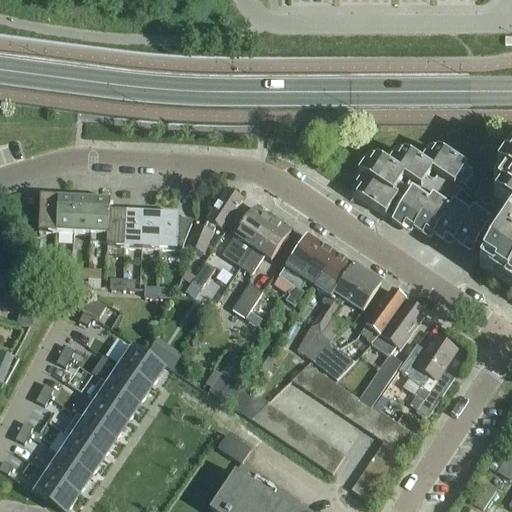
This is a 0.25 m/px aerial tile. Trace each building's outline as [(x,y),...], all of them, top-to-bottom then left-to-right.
[(511,154),(497,174),(507,181),(498,193),(501,194),(491,209),(486,210),(464,195),(473,181),(473,178),(433,151),(430,152),(421,166),(402,153),(396,161),(394,160),(388,168),(374,159),(369,167),(366,165),(359,175),(363,179),(358,187),(360,188),(353,199),(386,221),(402,232),(405,228),(422,239),(425,234),(442,246),(446,241),(463,252),(466,247),(475,252),(486,235),(492,239),(491,240),(496,244),(483,264),(496,272),(494,275),(511,287),(511,154)] [(195,230),(187,251),(195,254),(203,257),(204,258),(216,229),(223,234),(243,204),(226,194),(207,225),(203,233),(195,230)] [(39,236),(56,237),(58,200),(40,199),(39,236)] [(56,237),(74,238),(75,201),(58,200),(56,237)] [(74,238),(91,239),(93,202),(75,201),(74,238)] [(90,246),(107,247),(109,215),(110,215),(111,203),(93,202),(91,239),(90,246)] [(226,254),(222,260),(240,272),(272,224),(254,212),(226,254)] [(106,251),(124,252),(126,216),(110,215),(109,215),(107,247),(106,251)] [(124,252),(142,253),(144,217),(126,216),(124,252)] [(142,253),(159,254),(161,217),(144,217),(142,253)] [(161,217),(159,254),(177,255),(181,255),(192,229),(192,223),(178,222),(179,218),(171,218),(161,217)] [(272,224),(240,272),(251,280),(264,260),(271,265),(291,236),(272,224)] [(307,239),(279,281),(296,292),(324,250),(307,239)] [(289,300),(286,305),(294,311),(304,297),(300,294),(305,286),(314,292),(336,259),(324,250),(296,292),(295,292),(288,297),(289,300)] [(39,263),(50,269),(56,260),(44,254),(39,263)] [(336,259),(314,292),(324,298),(331,303),(353,270),(336,259)] [(56,260),(50,269),(61,274),(66,265),(56,260)] [(196,281),(191,287),(201,294),(215,273),(205,267),(196,281)] [(381,289),(353,270),(331,303),(340,309),(342,310),(345,305),(363,316),(381,289)] [(76,283),(89,284),(89,273),(76,273),(76,283)] [(89,273),(89,284),(101,284),(101,274),(89,273)] [(186,275),(182,282),(191,288),(191,287),(196,281),(186,275)] [(110,294),(122,294),(123,284),(110,283),(110,294)] [(123,284),(122,294),(135,295),(135,284),(123,284)] [(249,288),(232,315),(245,323),(250,316),(263,296),(249,288)] [(144,301),(156,302),(157,291),(144,291),(144,301)] [(157,291),(156,302),(169,302),(169,292),(157,291)] [(383,338),(406,305),(391,295),(361,338),(367,342),(372,336),(380,341),(383,338)] [(79,311),(99,322),(106,310),(87,298),(79,311)] [(327,308),(321,317),(330,323),(340,309),(331,303),(324,298),(321,304),(327,308)] [(360,403),(367,408),(372,411),(401,367),(391,360),(396,353),(399,355),(425,319),(406,305),(383,338),(380,341),(373,351),(387,361),(360,403)] [(79,325),(79,326),(88,330),(92,322),(83,317),(79,325)] [(330,323),(321,317),(311,331),(320,337),(330,323)] [(303,359),(312,366),(332,348),(316,336),(303,359)] [(410,360),(399,375),(408,382),(422,391),(416,400),(424,405),(417,415),(427,422),(446,392),(453,381),(442,374),(456,353),(436,340),(419,366),(410,360)] [(332,348),(312,366),(337,385),(355,367),(332,348)] [(65,350),(61,359),(70,364),(74,355),(65,350)] [(129,351),(116,369),(151,392),(163,374),(129,351)] [(222,375),(228,380),(236,370),(241,363),(234,358),(222,375)] [(61,359),(56,368),(65,372),(70,364),(61,359)] [(103,360),(91,378),(101,384),(100,384),(139,410),(151,392),(116,369),(103,360)] [(292,385),(306,394),(318,376),(309,370),(292,385)] [(211,391),(209,395),(220,403),(232,383),(228,380),(222,375),(220,378),(211,391)] [(306,394),(316,401),(328,382),(318,376),(306,394)] [(316,401),(325,407),(338,389),(328,382),(316,401)] [(232,383),(220,403),(232,411),(241,389),(236,386),(232,383)] [(100,384),(88,402),(127,428),(139,410),(100,384)] [(45,389),(40,397),(49,402),(54,393),(45,389)] [(232,411),(243,418),(254,398),(241,389),(232,411)] [(325,407),(335,414),(347,395),(338,389),(325,407)] [(335,414),(345,420),(357,402),(347,395),(335,414)] [(40,397),(35,406),(44,411),(49,402),(40,397)] [(243,418),(251,423),(267,408),(268,407),(254,398),(243,418)] [(77,419),(76,420),(115,446),(127,428),(88,402),(88,403),(92,406),(81,422),(77,419)] [(345,420),(354,426),(367,408),(360,403),(357,402),(345,420)] [(251,423),(265,432),(277,414),(267,408),(251,423)] [(354,426),(364,433),(376,414),(372,411),(367,408),(354,426)] [(265,432),(275,439),(287,421),(277,414),(265,432)] [(364,433),(374,439),(386,421),(376,414),(364,433)] [(397,428),(415,440),(421,430),(404,418),(397,428)] [(76,420),(64,438),(102,464),(115,446),(76,420)] [(275,439),(284,445),(296,427),(287,421),(275,439)] [(374,439),(384,446),(403,458),(415,440),(397,428),(386,421),(374,439)] [(24,427),(20,436),(28,440),(33,432),(24,427)] [(284,445),(294,452),(306,433),(296,427),(284,445)] [(294,452),(304,458),(316,440),(306,433),(294,452)] [(60,435),(48,453),(56,459),(90,482),(102,464),(64,438),(60,435)] [(20,436),(15,444),(24,449),(28,440),(20,436)] [(219,453),(241,468),(250,454),(228,439),(219,453)] [(304,458),(313,464),(325,446),(316,440),(304,458)] [(313,464),(323,471),(335,453),(325,446),(313,464)] [(384,446),(377,455),(396,468),(403,458),(384,446)] [(335,453),(323,471),(333,477),(345,459),(335,453)] [(377,455),(371,465),(390,478),(396,468),(377,455)] [(499,476),(508,482),(511,476),(511,456),(499,476)] [(56,459),(44,477),(78,500),(90,482),(56,459)] [(371,465),(364,475),(384,487),(390,478),(371,465)] [(3,466),(0,471),(0,475),(7,480),(12,471),(3,466)] [(307,511),(242,468),(236,477),(235,477),(211,511),(307,511)] [(364,475),(358,484),(377,497),(384,487),(364,475)] [(47,480),(35,498),(56,511),(69,511),(78,500),(44,477),(43,477),(47,480)] [(487,483),(476,500),(485,506),(496,488),(487,483)] [(377,497),(358,484),(352,494),(371,507),(377,497)]
